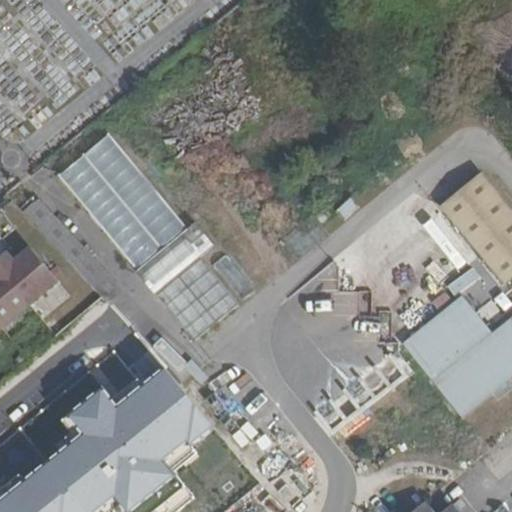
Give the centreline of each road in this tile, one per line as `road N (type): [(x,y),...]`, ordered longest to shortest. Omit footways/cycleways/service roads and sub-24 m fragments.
road 1 (unclassified): [(235,335),(456,141),(478,146),(511,187)]
road 2 (unclassified): [(333,511),(341,499),(334,460),(235,335)]
road 3 (residential): [(142,299),(0,415)]
